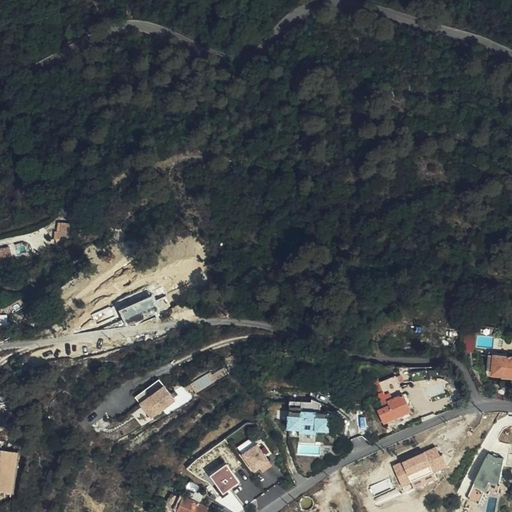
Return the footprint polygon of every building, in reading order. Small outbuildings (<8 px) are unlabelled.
[(74,245),(76,227),(67,226),(65,232),(63,232),(58,232),(57,242),(74,245)] [(7,253),(0,254),(2,261),(9,260),(7,253)] [(0,270),(10,268),(9,260),(2,261),(0,254),(0,253),(0,270)] [(120,306),(125,323),(161,314),(156,296),(120,306)] [(465,330),(464,346),(474,346),(475,331),(465,330)] [(511,376),(511,352),(509,352),(509,358),(494,356),(493,375),(511,376)] [(224,364),(194,383),(200,392),(230,372),(224,364)] [(409,409),(394,376),(378,383),(389,405),(378,411),(384,423),(400,415),(399,413),(409,409)] [(162,378),(136,394),(149,417),(176,402),(162,378)] [(329,431),(329,405),(311,399),(311,402),(289,402),(289,430),(300,430),(300,434),(318,434),(318,430),(329,431)] [(270,460),(258,442),(243,453),(255,470),(270,460)] [(437,446),(394,465),(403,485),(412,481),(415,488),(438,478),(435,471),(448,465),(444,454),(441,455),(437,446)] [(21,456),(4,453),(0,484),(0,492),(6,493),(16,495),(21,456)] [(500,491),(505,458),(497,456),(490,453),(469,498),(480,503),(485,491),(490,493),(492,490),(500,491)] [(241,480),(228,462),(212,473),(224,492),(241,480)] [(202,511),(205,506),(181,495),(173,511),(202,511)]
